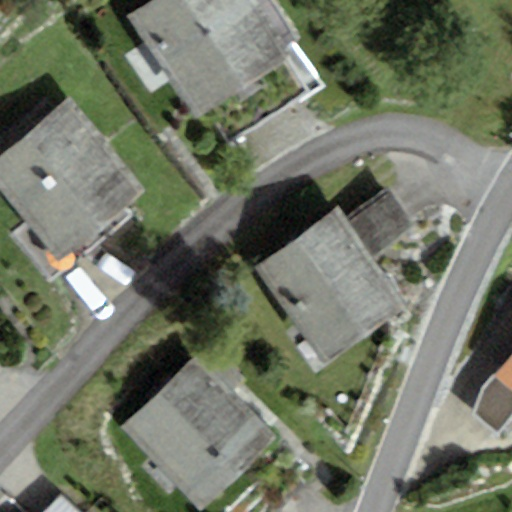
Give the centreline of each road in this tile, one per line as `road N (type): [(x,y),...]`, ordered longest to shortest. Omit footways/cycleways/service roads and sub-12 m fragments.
road 1 (residential): [(510,188),(412,135),(341,146),(233,216),(67,373),(0,449)]
road 2 (residential): [(510,188),(377,511)]
